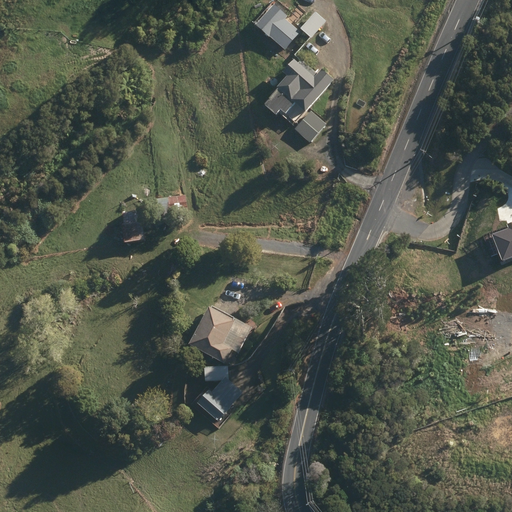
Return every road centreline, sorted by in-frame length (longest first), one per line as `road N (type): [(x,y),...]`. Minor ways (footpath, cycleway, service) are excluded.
road 1 (tertiary): [(469,0),(332,326),(295,469),(300,511)]
road 2 (unknown): [(511,405),(423,445),(419,460),(425,483),(511,490)]
